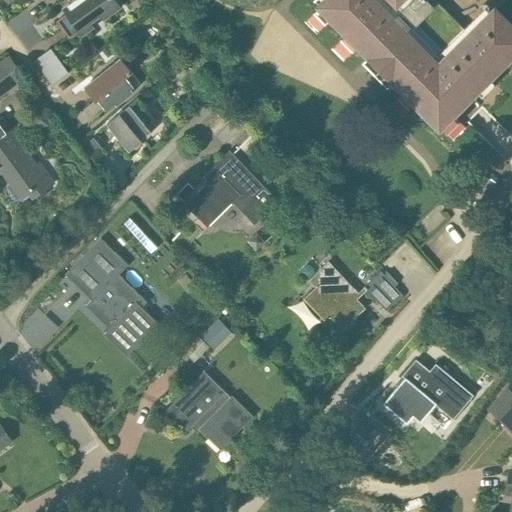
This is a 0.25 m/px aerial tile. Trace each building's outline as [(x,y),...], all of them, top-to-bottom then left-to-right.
[(104,20),(122,7),(117,0),(76,0),(63,10),(66,14),(57,20),(70,37),(79,30),(83,34),(94,26),(92,23),(101,16),(104,20)] [(511,25),(498,11),(495,8),(482,22),(484,23),(477,30),(471,24),(466,30),(436,0),(410,0),(393,18),(375,0),(324,0),(318,7),(320,9),(316,13),(315,12),(315,13),(326,25),(327,24),(331,20),(347,36),(343,40),(342,39),(341,40),(353,52),(354,51),(358,47),(368,57),(363,62),(388,87),(393,82),(404,93),(399,97),(398,97),(410,109),(411,109),(410,108),(415,104),(440,130),(442,128),(446,132),(446,133),(460,120),(459,119),(459,120),(454,115),(478,92),(482,96),(482,97),(482,98),(496,84),(495,83),(494,84),(490,79),(511,58),(511,25)] [(35,55),(49,82),(67,73),(53,46),(35,55)] [(114,52),(110,46),(103,51),(108,57),(114,52)] [(9,57),(0,63),(0,95),(4,93),(0,86),(0,79),(17,67),(9,57)] [(117,104),(134,92),(131,89),(140,82),(120,57),(84,86),(96,101),(98,100),(106,109),(115,102),(117,104)] [(208,89),(201,80),(191,88),(198,97),(208,89)] [(141,139),(151,131),(146,125),(154,118),(138,98),(107,123),(129,151),(133,148),(134,149),(136,149),(139,147),(140,145),(141,143),(143,141),(141,139)] [(54,182),(39,161),(37,163),(3,117),(0,119),(0,173),(6,170),(14,181),(11,183),(22,197),(29,192),(33,198),(54,182)] [(206,184),(185,204),(207,225),(233,201),(240,195),(252,208),(245,214),(254,224),(280,201),(244,165),(233,154),(230,150),(209,171),(214,176),(209,182),(207,180),(206,180),(204,182),(206,184)] [(295,182),(281,196),(290,205),(304,192),(295,182)] [(324,208),(314,219),(324,228),(334,217),(324,208)] [(182,230),(172,240),(189,257),(199,246),(192,240),(201,231),(196,225),(187,235),(182,230)] [(101,238),(66,273),(92,299),(87,305),(111,328),(106,334),(127,355),(158,323),(141,307),(146,302),(119,275),(129,265),(101,238)] [(355,296),(359,292),(328,261),(308,280),(315,287),(303,298),(324,320),(322,322),(336,336),(366,308),(355,296)] [(380,271),(364,287),(386,311),(387,310),(395,302),(403,295),(395,287),(398,283),(387,272),(384,275),(380,271)] [(197,286),(185,274),(177,281),(188,293),(197,286)] [(218,318),(200,336),(210,345),(228,328),(218,318)] [(199,337),(184,352),(194,362),(209,346),(199,337)] [(454,419),(473,396),(436,365),(429,373),(415,362),(401,378),(403,380),(382,405),(406,426),(414,417),(420,422),(435,404),(454,419)] [(233,438),(254,416),(232,395),(231,396),(204,370),(167,409),(188,430),(195,422),(200,427),(199,429),(221,450),(229,442),(230,443),(234,439),(233,438)] [(490,409),(501,420),(499,422),(511,433),(511,394),(507,391),(490,409)] [(0,449),(11,441),(0,426),(0,449)]
